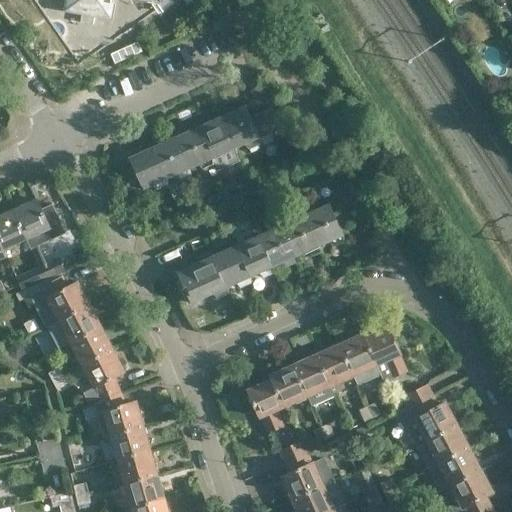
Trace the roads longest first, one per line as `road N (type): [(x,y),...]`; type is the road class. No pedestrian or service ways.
road 1 (residential): [(176,368),(362,287),(410,295),(453,317),(511,411)]
road 2 (tertiary): [(176,368),(60,141)]
road 3 (residential): [(60,141),(255,54)]
road 4 (tertiary): [(226,511),(176,368)]
